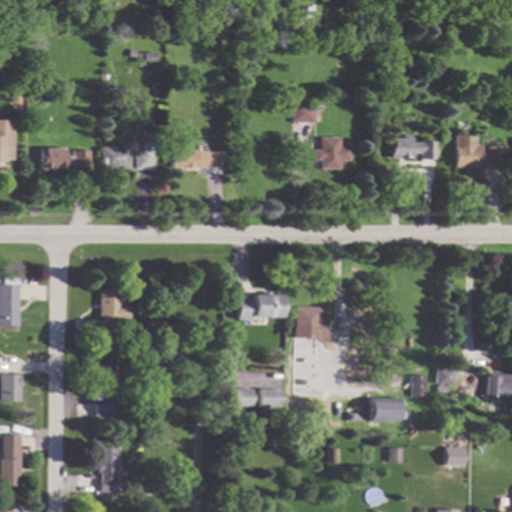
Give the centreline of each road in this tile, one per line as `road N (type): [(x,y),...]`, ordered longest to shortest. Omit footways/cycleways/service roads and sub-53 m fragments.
road 1 (tertiary): [(511,233),(0,235)]
road 2 (residential): [(58,236),(55,511)]
